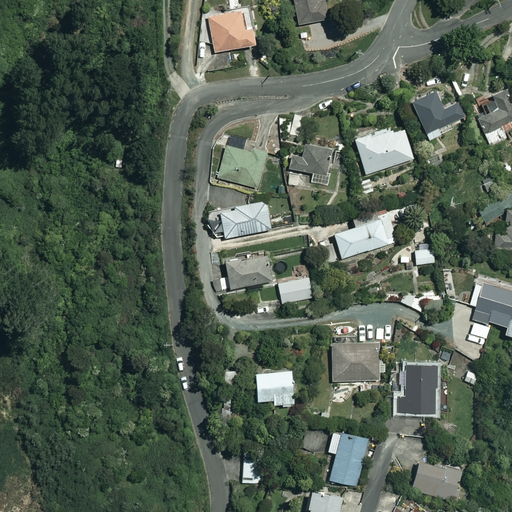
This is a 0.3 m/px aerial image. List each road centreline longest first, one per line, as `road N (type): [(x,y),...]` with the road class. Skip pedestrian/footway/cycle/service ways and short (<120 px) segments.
road 1 (residential): [(221,511),(176,300),(178,129),(191,102),(212,90),(331,80),(366,67),(384,45)]
road 2 (residential): [(511,8),(426,43),(384,45)]
